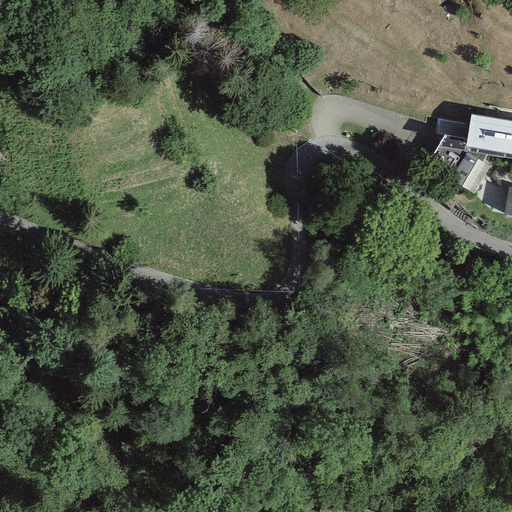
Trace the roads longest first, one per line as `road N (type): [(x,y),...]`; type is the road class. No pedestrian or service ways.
road 1 (unclassified): [(0,216),(158,280),(269,299),(297,275),(302,250),(291,169),(298,154),(337,142),(379,161)]
road 2 (residential): [(511,249),(460,228),(379,161)]
